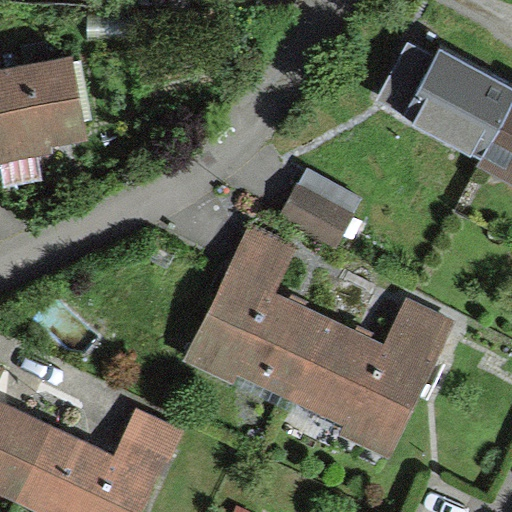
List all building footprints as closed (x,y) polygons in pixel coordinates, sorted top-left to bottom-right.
[(423,78),(436,54),(410,40),(379,96),(406,110),(423,78)] [(481,160),(511,103),(511,86),(440,48),(436,54),(423,78),(406,110),(402,117),(414,123),(412,125),(471,157),(472,155),(481,160)] [(74,57),(0,69),(0,164),(38,158),(54,155),(53,148),(88,142),(74,57)] [(511,103),(481,160),(478,166),(511,184),(511,103)] [(42,181),(38,158),(0,164),(4,187),(42,181)] [(364,197),(308,166),(282,213),(338,244),(364,197)] [(296,249),(248,226),(185,360),(233,382),(237,375),(289,400),(328,317),(307,307),(298,303),(289,298),(276,292),(296,249)] [(292,293),(289,298),(298,303),(307,307),(310,302),(292,293)] [(356,330),(328,317),(289,400),(342,425),(338,434),(389,459),(454,321),(405,298),(384,343),(372,338),(362,332),(356,330)] [(358,325),(356,330),(362,332),(372,338),(375,332),(358,325)] [(0,494),(15,501),(51,425),(18,410),(0,401),(0,377),(4,368),(0,366),(0,494)] [(51,425),(15,501),(37,511),(141,511),(166,462),(169,463),(184,432),(135,409),(113,455),(85,441),(51,425)]
